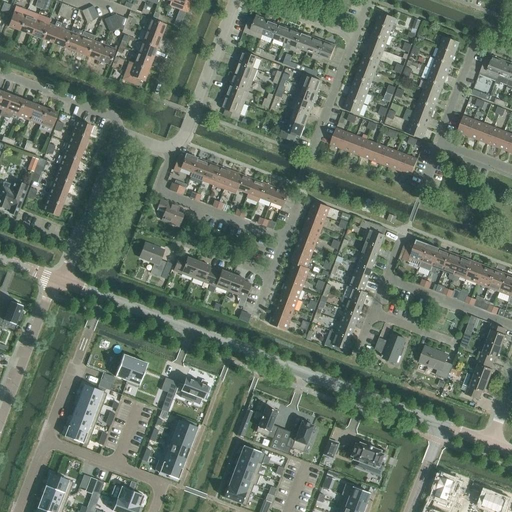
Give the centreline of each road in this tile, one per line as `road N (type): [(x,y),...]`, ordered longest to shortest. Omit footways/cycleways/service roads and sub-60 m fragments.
road 1 (tertiary): [(442,426),(59,280)]
road 2 (unclassified): [(172,146),(186,131),(236,0)]
road 3 (residential): [(44,441),(163,486),(153,511)]
road 4 (residential): [(59,280),(0,419)]
road 5 (residential): [(1,73),(109,116),(121,138)]
road 6 (residential): [(511,326),(386,278)]
road 7 (residential): [(312,152),(355,38)]
